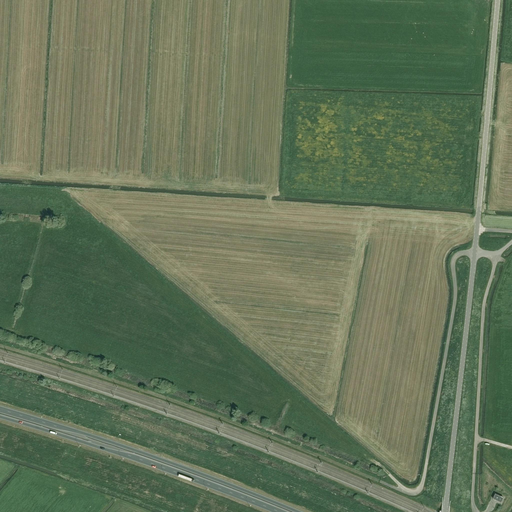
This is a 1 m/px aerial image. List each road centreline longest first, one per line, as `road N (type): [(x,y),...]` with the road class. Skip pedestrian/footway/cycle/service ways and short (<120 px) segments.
road 1 (tertiary): [(444,511),(498,0)]
road 2 (track): [(379,481),(225,419),(0,346)]
road 3 (trunk): [(297,511),(0,409)]
road 4 (trunk): [(0,417),(277,511)]
